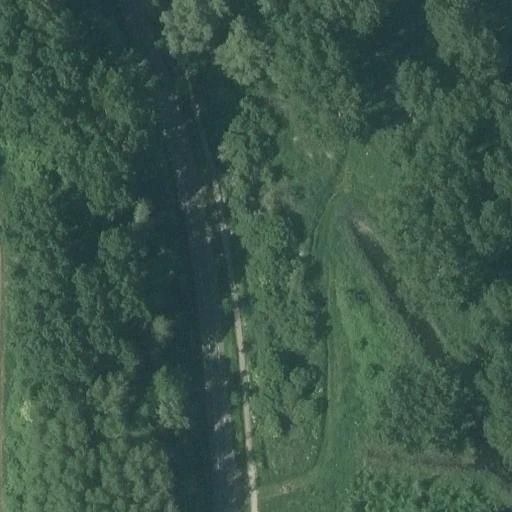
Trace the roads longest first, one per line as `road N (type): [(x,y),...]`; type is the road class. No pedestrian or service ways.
road 1 (track): [(151,0),(191,114),(231,284),(251,511)]
road 2 (unclassified): [(224,511),(211,343),(188,200),(161,91),(126,0)]
